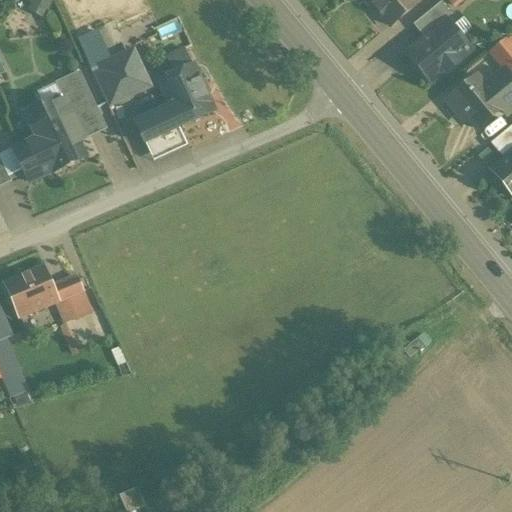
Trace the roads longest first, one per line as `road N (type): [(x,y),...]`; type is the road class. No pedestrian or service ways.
road 1 (unclassified): [(344,97),(0,249)]
road 2 (tertiary): [(344,97),(511,301)]
road 3 (tertiary): [(261,0),(344,97)]
